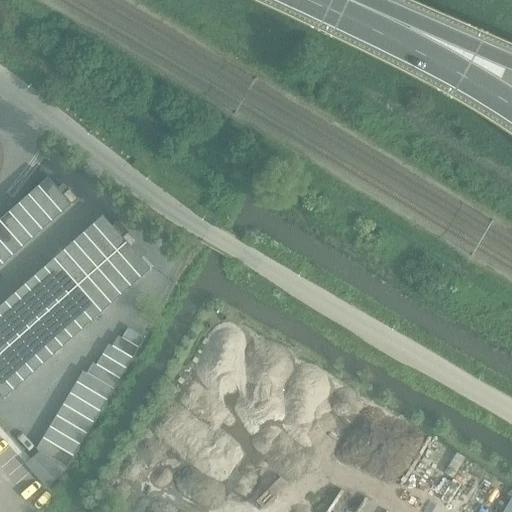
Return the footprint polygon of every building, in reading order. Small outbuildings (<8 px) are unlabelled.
[(44,180),(0,219),(0,267),(68,207),(77,199),(69,190),(63,194),(48,177),(44,180)] [(102,215),(0,305),(0,395),(3,399),(150,269),(131,247),(136,242),(128,232),(122,238),(102,215)] [(127,328),(121,338),(138,349),(144,338),(127,328)] [(117,336),(111,346),(132,359),(138,349),(121,338),(117,336)] [(108,344),(101,355),(125,369),(132,359),(111,346),(108,344)] [(101,355),(95,365),(119,379),(125,369),(101,355)] [(92,363),(86,373),(113,390),(119,379),(95,365),(92,363)] [(82,371),(75,382),(106,401),(113,390),(86,373),(82,371)] [(75,382),(69,393),(99,412),(106,401),(75,382)] [(69,393),(62,404),(93,423),(99,412),(69,393)] [(62,404),(55,415),(86,434),(93,423),(62,404)] [(55,415),(48,427),(79,445),(86,434),(55,415)] [(48,427),(42,438),(72,456),(79,445),(48,427)] [(42,438),(36,449),(67,468),(73,457),(42,438)] [(511,511),(511,498),(503,511),(511,511)]
